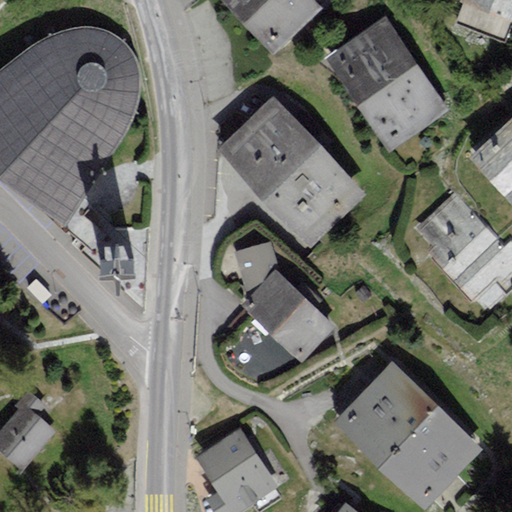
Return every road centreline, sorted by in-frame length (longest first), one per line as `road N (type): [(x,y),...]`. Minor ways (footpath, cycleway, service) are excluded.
road 1 (tertiary): [(166,367),(177,140),(146,0)]
road 2 (unknown): [(170,281),(187,295),(216,378),(274,408),(319,480)]
road 3 (residential): [(166,367),(0,216)]
road 4 (unknown): [(177,140),(227,103),(260,93),(304,111),(341,153)]
road 5 (tertiary): [(160,511),(166,367)]
